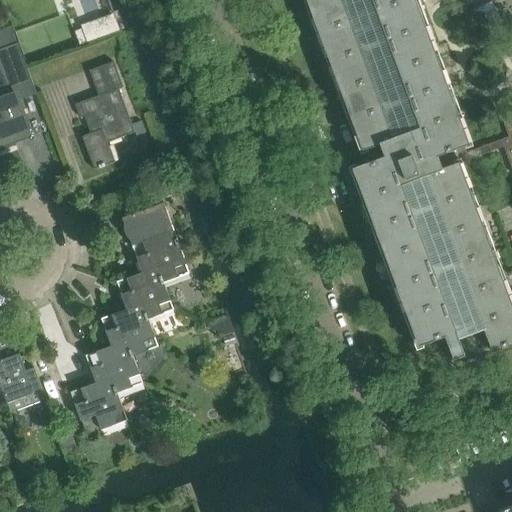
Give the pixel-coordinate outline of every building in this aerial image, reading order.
[(306,0),(361,147),(363,151),(381,144),(386,157),(353,169),(363,196),(419,346),(446,336),(448,341),(455,360),(467,356),(460,339),(476,334),(485,330),(491,347),(493,352),(493,353),(511,345),(511,304),(460,164),(504,148),(511,169),(511,116),(503,120),(510,138),(469,154),(467,148),(471,146),(416,0),(306,0)] [(0,47),(12,45),(8,28),(0,29),(0,47)] [(0,62),(8,85),(0,88),(0,148),(0,149),(31,138),(18,101),(37,94),(18,44),(0,50),(0,62)] [(118,90),(123,88),(113,62),(89,71),(98,96),(75,105),(80,118),(87,115),(93,133),(82,137),(94,171),(99,169),(100,170),(105,168),(104,167),(115,163),(107,143),(134,133),(118,90)] [(131,240),(143,273),(158,267),(163,281),(164,280),(189,271),(164,202),(122,217),(124,222),(125,222),(124,226),(125,230),(126,233),(128,237),(131,239),(131,240)] [(158,267),(143,273),(117,282),(127,310),(143,305),(148,318),(149,318),(175,309),(164,280),(163,281),(158,267)] [(102,320),(112,347),(127,342),(133,356),(134,355),(159,346),(149,318),(148,318),(143,305),(127,310),(102,320)] [(0,312),(0,341),(9,337),(0,312)] [(127,342),(112,347),(87,356),(97,383),(111,378),(116,393),(118,393),(144,383),(134,355),(133,356),(127,342)] [(0,387),(1,387),(0,384),(10,380),(2,360),(0,353),(0,387)] [(26,371),(20,353),(2,360),(10,380),(0,384),(1,387),(8,404),(34,395),(33,392),(42,388),(34,368),(26,371)] [(128,421),(118,393),(116,393),(111,378),(97,383),(72,392),(82,421),(83,421),(88,434),(100,430),(102,430),(128,421)]
